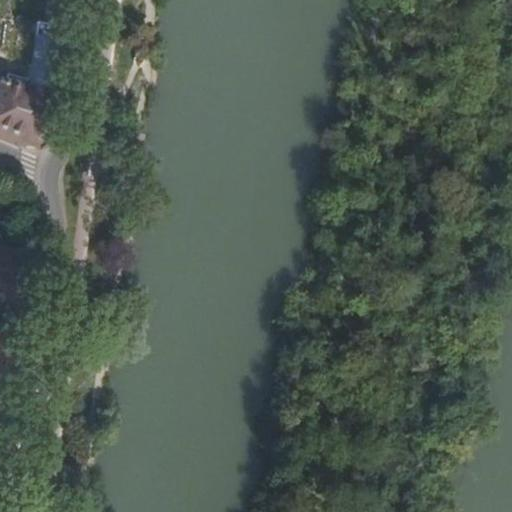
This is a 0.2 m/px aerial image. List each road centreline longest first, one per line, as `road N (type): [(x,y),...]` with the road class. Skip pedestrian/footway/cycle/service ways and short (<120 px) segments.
road 1 (residential): [(20,511),(55,254),(48,173)]
road 2 (residential): [(48,173),(76,111),(91,0)]
